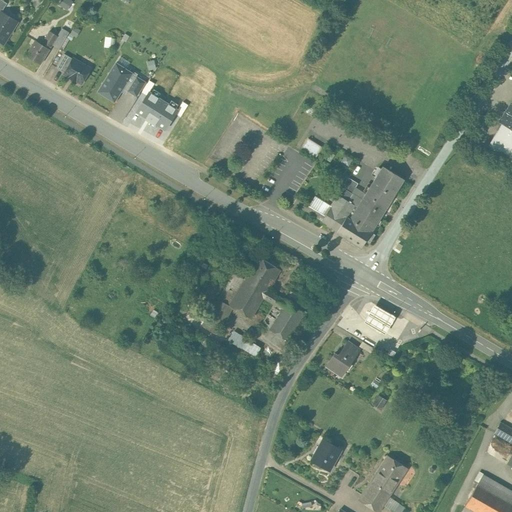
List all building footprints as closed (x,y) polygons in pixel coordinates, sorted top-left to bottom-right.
[(0,41),(3,43),(5,40),(14,26),(8,22),(8,19),(8,17),(1,13),(0,13),(0,41)] [(69,33),(66,31),(62,28),(57,36),(58,36),(53,43),(60,48),(69,33)] [(49,50),(52,45),(57,36),(49,31),(41,45),(35,41),(26,55),(40,64),(49,50)] [(90,69),(73,59),(65,73),(65,74),(70,77),(69,78),(75,81),(76,80),(81,84),(90,69)] [(132,73),(116,63),(98,92),(114,102),(123,88),(137,96),(145,83),(132,74),(132,73)] [(180,110),(150,92),(138,111),(168,129),(180,110)] [(511,102),(498,122),(502,124),(511,130),(511,102)] [(511,145),(511,130),(502,124),(489,145),(506,156),(511,145)] [(317,157),(318,156),(323,147),(309,138),(303,148),(317,157)] [(385,163),(368,191),(391,205),(407,177),(385,163)] [(359,186),(352,198),(383,217),(391,205),(368,191),(359,186)] [(366,246),(383,217),(352,198),(342,192),(340,195),(331,190),(326,198),(319,194),(313,205),(300,197),(296,204),(366,246)] [(281,270),(277,267),(259,256),(244,280),(266,294),(281,270)] [(250,319),(264,297),(266,294),(244,280),(234,273),(218,299),(250,319)] [(286,302),(270,292),(268,291),(264,298),(275,305),(262,326),(268,330),(286,302)] [(201,326),(207,329),(216,335),(233,308),(218,299),(201,326)] [(305,314),(302,312),(286,302),(268,330),(287,342),(305,314)] [(374,304),(364,322),(385,334),(395,316),(374,304)] [(255,357),(229,341),(224,350),(250,365),(251,365),(255,357)] [(347,341),(338,356),(333,353),(325,365),(341,376),(359,349),(347,341)] [(374,348),(362,341),(359,347),(370,354),(374,348)] [(386,400),(385,399),(384,399),(379,395),(373,403),(380,408),(386,400)] [(511,443),(511,455),(507,465),(511,467),(511,429),(500,422),(494,433),(511,443)] [(341,450),(330,444),(325,441),(318,454),(315,453),(311,460),(328,471),(341,450)] [(407,469),(388,457),(375,476),(384,482),(388,476),(398,482),(407,469)] [(511,491),(483,475),(477,484),(511,504),(511,491)] [(384,482),(375,476),(359,500),(377,511),(378,511),(398,482),(388,476),(384,482)] [(511,511),(511,504),(477,484),(465,506),(474,511),(511,511)]
